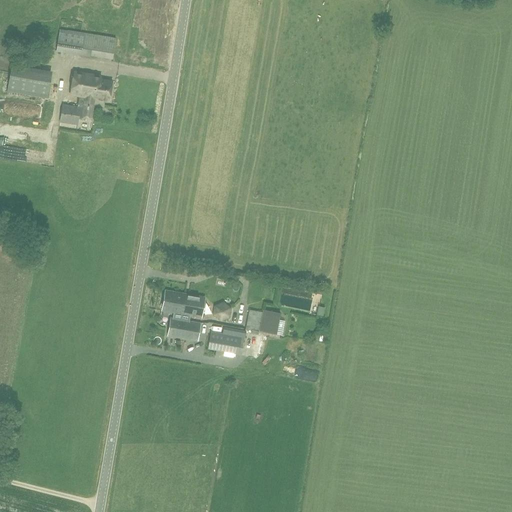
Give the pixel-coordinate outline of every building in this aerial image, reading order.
[(116,39),(84,34),(60,30),(56,51),(89,56),(89,55),(112,59),(116,39)] [(101,76),(74,72),(70,95),(78,96),(77,106),(63,104),(60,123),(78,125),(78,119),(91,121),(93,107),(92,107),(94,99),(109,101),(112,81),(100,80),(101,76)] [(50,80),(10,73),(7,92),(47,99),(50,80)] [(204,298),(182,294),(165,291),(162,311),(201,318),(204,298)] [(245,329),(260,332),(264,312),(249,309),(245,329)] [(276,335),(280,314),(264,310),(264,312),(260,332),(276,335)] [(200,323),(170,318),(167,336),(197,341),(200,323)] [(212,333),(209,348),(229,352),(230,348),(235,349),(237,338),(232,337),(233,333),(223,331),(222,335),(212,333)]
